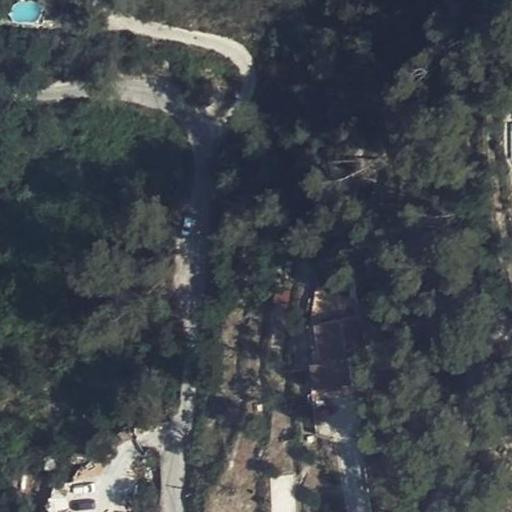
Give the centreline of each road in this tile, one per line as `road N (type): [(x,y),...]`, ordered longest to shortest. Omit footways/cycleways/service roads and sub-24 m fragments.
road 1 (unclassified): [(176,511),(205,194),(193,136),(166,107),(123,91),(0,95)]
road 2 (track): [(437,511),(467,447),(473,355),(500,331),(511,336)]
